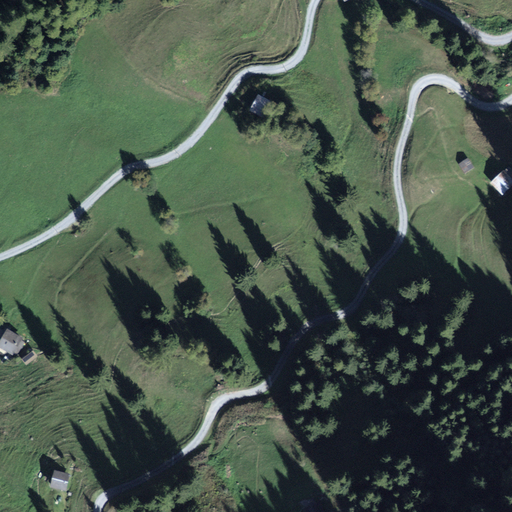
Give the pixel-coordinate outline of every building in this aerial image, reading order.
[(272,102),(262,97),(255,111),(265,115),(272,102)] [(472,165),(467,158),(460,163),(465,170),(472,165)] [(509,180),(502,172),(492,181),(499,188),(509,180)] [(10,329),(0,347),(12,354),(22,336),(10,329)] [(68,474),(56,471),(53,484),(64,487),(68,474)]
